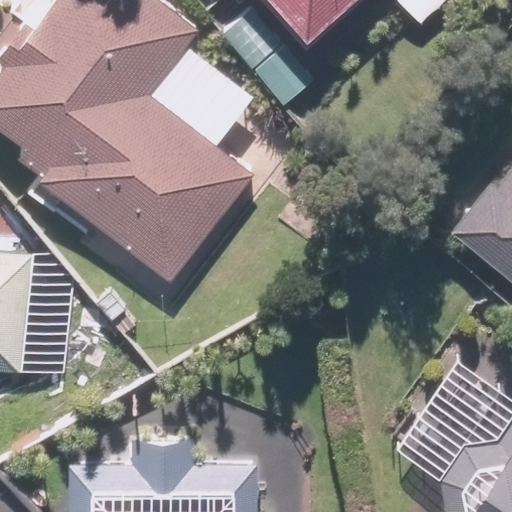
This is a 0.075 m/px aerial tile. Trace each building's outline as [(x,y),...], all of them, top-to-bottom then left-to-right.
[(196,31),(156,0),(50,0),(31,25),(24,19),(0,50),(0,124),(21,141),(7,159),(167,283),(253,172),(217,144),(252,99),(184,46),(196,31)] [(257,0),(297,46),(350,0),(391,0),(417,29),(450,0),(257,0)] [(308,75),(245,5),(215,32),(277,102),(308,75)] [(511,131),(433,222),(511,290),(511,131)] [(0,369),(22,371),(30,251),(0,248),(0,228),(1,216),(0,215),(0,369)] [(511,511),(511,406),(489,441),(471,429),(431,490),(447,500),(439,511),(511,511)] [(256,511),(258,448),(59,442),(57,511),(256,511)]
